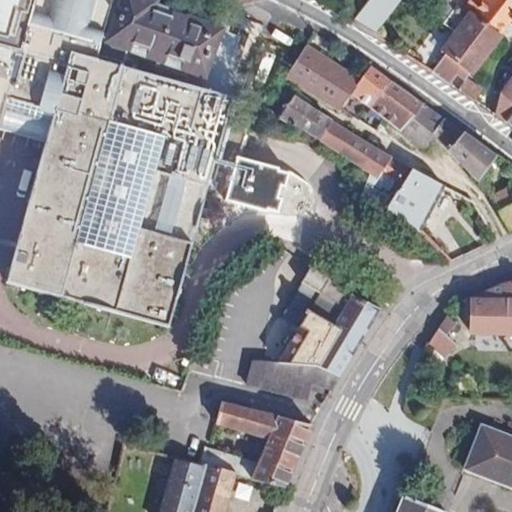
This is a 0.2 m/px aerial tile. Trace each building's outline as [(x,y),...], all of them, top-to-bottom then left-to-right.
[(0,0),(0,129),(38,140),(43,141),(36,168),(6,282),(173,329),(203,220),(228,131),(236,103),(130,73),(99,64),(107,35),(139,46),(160,54),(158,61),(210,79),(207,89),(246,102),(250,91),(247,89),(250,78),(232,72),(243,40),(224,34),(225,31),(158,8),(160,1),(157,0),(129,0),(127,0),(0,0)] [(398,0),(371,0),(355,22),(373,33),(398,0)] [(511,0),(483,0),(473,13),(501,34),(511,19),(511,0)] [(501,34),(473,13),(444,52),(447,55),(434,73),(452,85),(460,74),(464,68),(472,73),(501,34)] [(362,79),(306,45),(285,76),(339,110),(353,92),(371,107),(389,81),(370,67),(362,79)] [(464,68),(460,74),(468,79),(469,78),(468,77),(472,73),(464,68)] [(468,79),(460,90),(478,102),(485,90),(468,79)] [(420,103),(389,81),(371,107),(401,131),(420,103)] [(499,116),(509,123),(511,119),(511,83),(502,95),(499,116)] [(298,90),(280,119),(299,130),(302,128),(320,140),(332,120),(309,106),(313,100),(298,90)] [(426,150),(435,137),(433,135),(443,120),(420,103),(401,131),(426,150)] [(332,120),(320,140),(337,150),(348,131),(332,120)] [(479,180),(495,157),(443,120),(433,135),(435,137),(479,180)] [(348,131),(337,150),(371,171),(377,175),(380,170),(398,182),(406,166),(348,131)] [(390,210),(421,231),(433,207),(441,211),(452,190),(412,170),(399,193),(390,210)] [(359,189),(390,210),(399,193),(374,179),(377,175),(371,171),(359,189)] [(500,210),(511,231),(511,188),(511,186),(494,197),(501,209),(500,210)] [(381,308),(328,278),(321,292),(348,307),(337,326),(310,310),(278,365),(294,367),(311,370),(319,371),(342,376),(381,308)] [(473,334),(511,334),(511,283),(505,286),(466,303),(466,308),(473,308),(473,334)] [(446,317),(429,348),(444,361),(466,336),(446,317)] [(246,329),(238,361),(249,362),(258,332),(246,329)] [(294,367),(278,365),(259,363),(253,390),(308,401),(312,384),(333,389),(342,376),(319,371),(311,370),(294,367)] [(210,449),(205,465),(237,474),(286,487),(313,423),(222,401),(217,423),(271,438),(260,463),(210,449)] [(511,439),(483,428),(466,472),(511,490),(511,439)] [(311,490),(323,448),(309,444),(297,486),(311,490)] [(225,511),(237,474),(205,465),(193,511),(225,511)]
